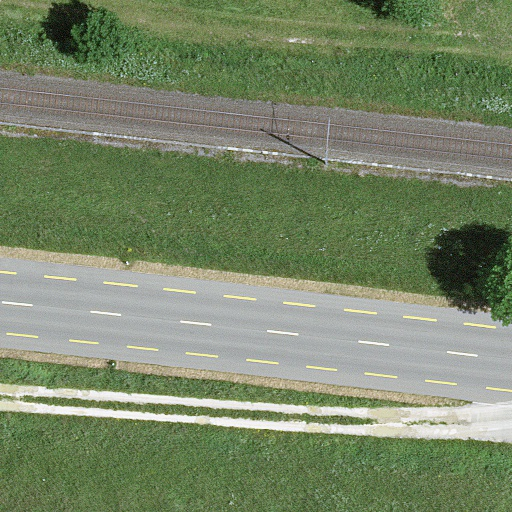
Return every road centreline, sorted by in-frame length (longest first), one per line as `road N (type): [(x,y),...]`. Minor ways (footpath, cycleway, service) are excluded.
road 1 (primary): [(511,366),(0,306)]
road 2 (track): [(0,401),(420,422),(511,411)]
